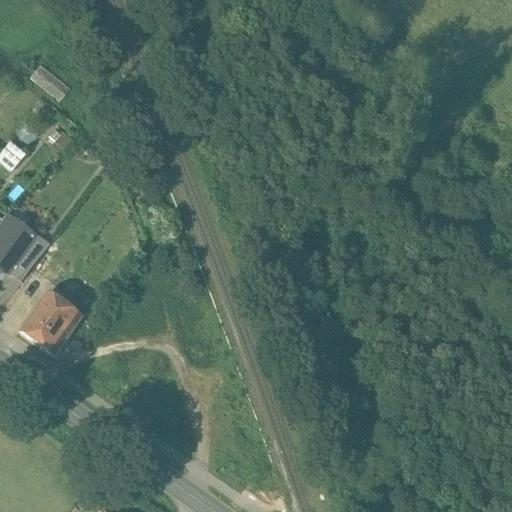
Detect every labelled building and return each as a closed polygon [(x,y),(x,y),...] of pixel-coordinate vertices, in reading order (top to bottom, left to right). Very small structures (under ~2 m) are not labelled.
[(71,90),(40,67),(31,79),(62,102),(71,90)] [(12,141),(0,156),(0,160),(14,172),(28,154),(12,141)] [(0,262),(13,244),(28,255),(38,240),(21,228),(17,234),(1,222),(0,223),(0,262)] [(12,277),(20,283),(48,246),(39,240),(28,255),(12,277)] [(28,255),(13,244),(0,262),(0,267),(12,277),(28,255)] [(83,317),(49,293),(21,332),(55,356),(83,317)]
